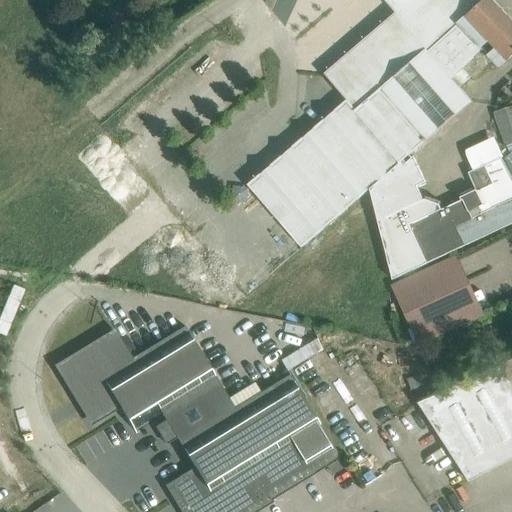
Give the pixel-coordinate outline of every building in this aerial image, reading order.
[(242,194),(257,213),(261,217),(270,210),(302,247),(472,101),(461,88),(472,80),(465,69),(484,51),(500,68),(511,56),(511,23),(486,0),(384,0),(395,13),(369,35),(361,25),(351,33),(360,43),(324,74),(347,100),(248,185),(250,187),(242,194)] [(511,123),(499,128),(504,144),(511,141),(511,123)] [(412,157),(411,156),(371,191),(377,213),(393,278),(427,262),(428,263),(511,223),(511,179),(511,177),(502,158),(469,173),(477,190),(461,197),(462,200),(442,210),(439,204),(423,199),(417,185),(425,181),(413,156),(412,157)] [(457,255),(391,286),(420,346),(485,315),(457,255)] [(15,284),(0,319),(0,331),(8,334),(26,288),(15,284)] [(113,332),(75,356),(58,366),(92,422),(119,406),(136,432),(163,416),(166,420),(155,427),(166,444),(177,438),(196,469),(169,486),(184,511),(252,511),(313,474),(340,457),(289,374),(260,392),(254,382),(229,397),(185,326),(130,359),(113,332)] [(269,371),(283,363),(287,370),(314,356),(304,336),(262,358),(269,371)] [(511,389),(499,366),(465,382),(419,403),(470,481),(511,458),(511,389)]
